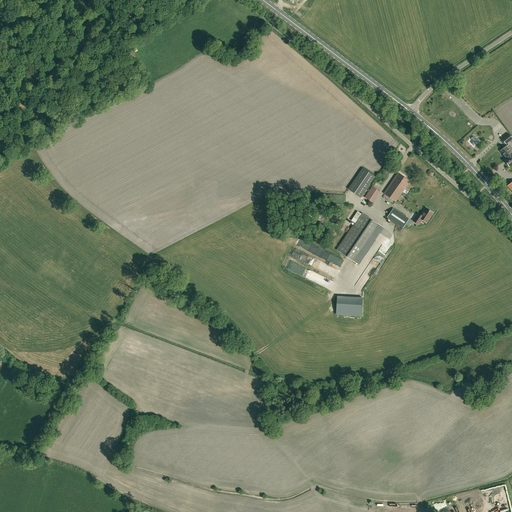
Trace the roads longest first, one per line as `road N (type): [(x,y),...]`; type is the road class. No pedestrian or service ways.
road 1 (secondary): [(409,112),(260,0)]
road 2 (secondary): [(511,217),(409,112)]
road 3 (unclassified): [(409,112),(443,77),(511,32)]
